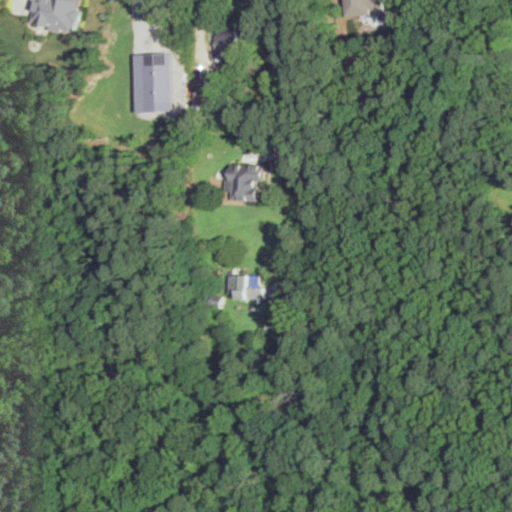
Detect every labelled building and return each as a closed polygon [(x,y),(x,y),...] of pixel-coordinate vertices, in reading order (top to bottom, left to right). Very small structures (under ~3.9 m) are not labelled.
[(81,0),(34,0),(33,8),(37,9),(35,21),(53,24),(52,27),(80,31),(83,8),(81,7),(81,0)] [(345,0),(347,16),(387,11),(385,0),(345,0)] [(217,32),(217,60),(239,60),(238,31),(217,32)] [(175,109),(173,51),(137,52),(140,110),(175,109)] [(208,84),(201,84),(201,77),(195,77),(196,89),(208,89),(208,84)] [(195,110),(218,109),(217,90),(194,90),(195,110)] [(261,199),(261,179),(267,179),(267,162),(232,161),(231,178),(228,178),(228,190),(235,190),(235,198),(261,199)] [(231,292),(239,292),(239,297),(266,298),(266,286),(261,286),(262,273),(232,272),(231,292)]
